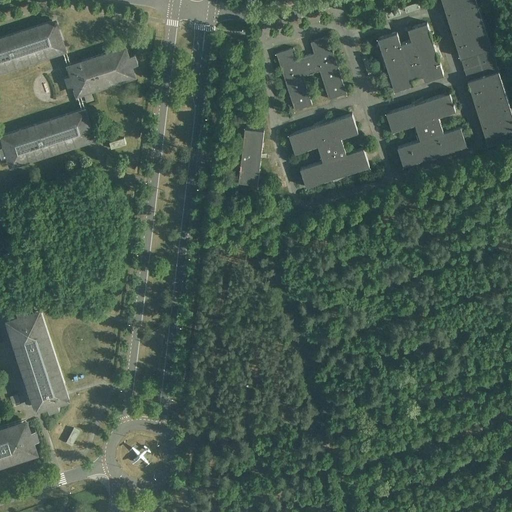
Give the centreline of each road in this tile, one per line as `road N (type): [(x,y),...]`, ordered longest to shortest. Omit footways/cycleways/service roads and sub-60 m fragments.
road 1 (unclassified): [(159,430),(214,0)]
road 2 (unclassified): [(174,0),(126,430)]
